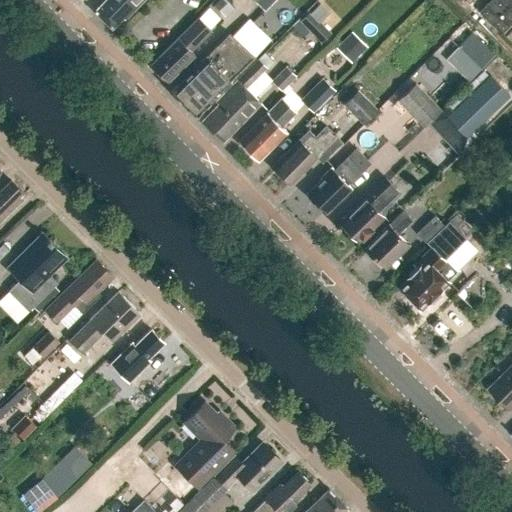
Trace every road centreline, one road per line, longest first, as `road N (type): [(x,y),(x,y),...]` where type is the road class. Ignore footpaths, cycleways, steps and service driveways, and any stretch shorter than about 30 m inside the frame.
road 1 (secondary): [(511,494),(23,0)]
road 2 (residential): [(372,511),(0,140)]
